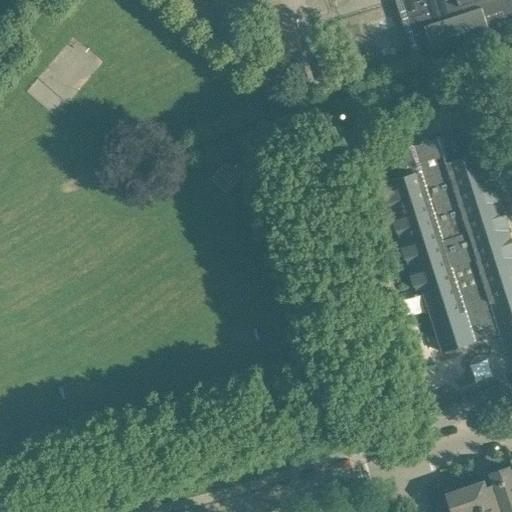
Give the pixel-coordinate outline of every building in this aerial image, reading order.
[(411,52),(412,53),(430,47),(432,51),(489,32),(488,28),(496,26),(497,29),(511,24),(511,0),(401,0),(400,1),(416,51),(411,52)] [(495,63),(494,64),(494,67),(496,74),(511,68),(511,56),(497,61),(496,61),(495,62),(495,63)] [(350,110),(347,117),(357,123),(364,111),(357,107),(356,107),(355,107),(354,108),(352,108),(352,109),(351,109),(350,110)] [(398,178),(382,183),(417,294),(425,291),(445,351),(469,344),(469,343),(496,334),(502,353),(511,351),(511,243),(483,151),(467,155),(461,135),(460,135),(460,134),(459,134),(459,133),(458,133),(457,133),(457,132),(456,132),(455,132),(441,137),(437,136),(436,138),(413,146),(410,144),(409,147),(394,152),(393,153),(392,153),(392,154),(391,155),(391,156),(391,157),(398,178)] [(451,511),(511,511),(511,478),(508,467),(489,473),(493,485),(485,488),(483,481),(456,490),(454,485),(439,490),(445,508),(450,507),(451,511)]
